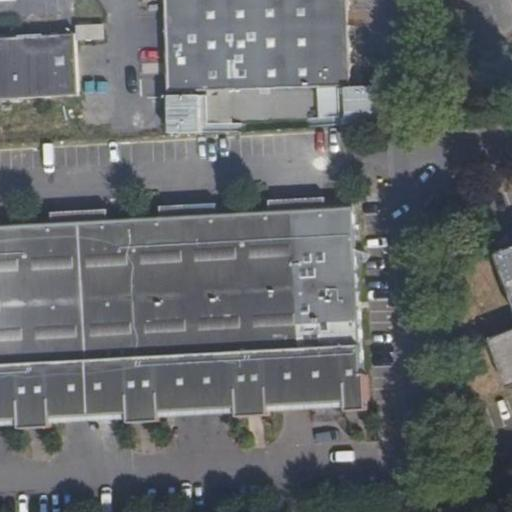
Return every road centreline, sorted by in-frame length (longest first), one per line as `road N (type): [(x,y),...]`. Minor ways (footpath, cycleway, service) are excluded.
road 1 (unclassified): [(428,511),(408,176)]
road 2 (unclassified): [(408,176),(400,0)]
